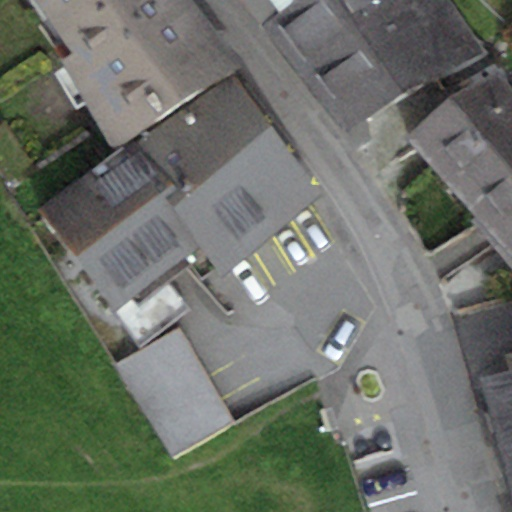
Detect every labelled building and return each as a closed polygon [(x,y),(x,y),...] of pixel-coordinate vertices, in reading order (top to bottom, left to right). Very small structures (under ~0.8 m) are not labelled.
[(35,0),(71,51),(61,60),(111,144),(240,64),(187,0),(35,0)] [(245,0),(263,24),(295,0),(245,0)] [(443,0),(295,0),(263,24),(343,129),(480,47),(443,0)] [(511,84),(499,69),(403,136),(474,215),(470,219),(511,268),(511,84)] [(113,309),(200,246),(217,270),(321,194),(231,72),(41,211),(113,309)] [(178,326),(116,363),(174,457),(235,420),(178,326)] [(511,367),(482,375),(511,490),(511,367)]
